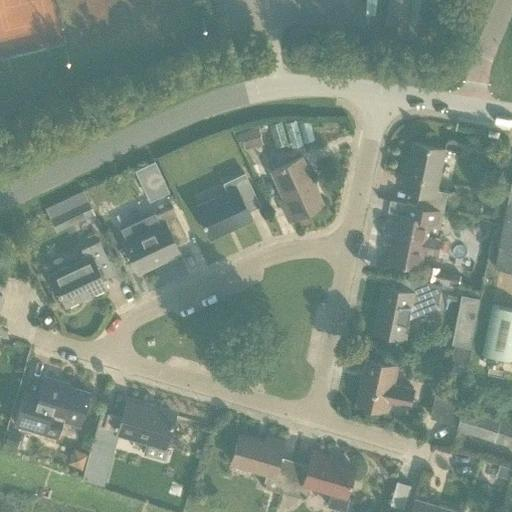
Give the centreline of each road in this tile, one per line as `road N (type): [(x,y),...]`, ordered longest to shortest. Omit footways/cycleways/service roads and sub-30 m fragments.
road 1 (tertiary): [(275,87),(208,102),(0,198)]
road 2 (residential): [(112,358),(126,321),(261,259),(298,248),(347,251)]
road 3 (residential): [(312,416),(112,358)]
road 4 (residential): [(312,416),(347,251)]
road 5 (residential): [(347,251),(380,92)]
road 6 (residential): [(430,451),(312,416)]
